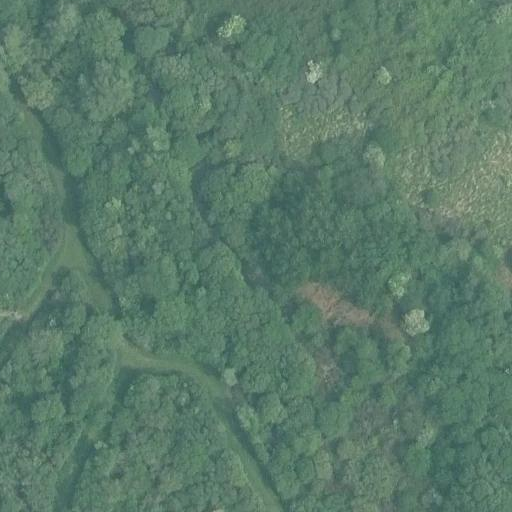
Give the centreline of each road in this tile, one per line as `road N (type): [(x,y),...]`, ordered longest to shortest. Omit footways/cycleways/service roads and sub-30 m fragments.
road 1 (track): [(277,511),(238,454),(208,361),(125,357)]
road 2 (track): [(75,245),(47,153),(0,71)]
road 3 (track): [(125,357),(65,482),(62,511)]
road 4 (track): [(75,245),(0,355)]
road 5 (track): [(125,357),(123,317),(75,245)]
